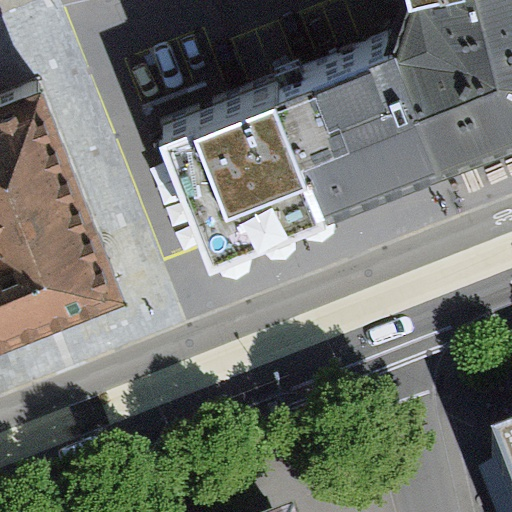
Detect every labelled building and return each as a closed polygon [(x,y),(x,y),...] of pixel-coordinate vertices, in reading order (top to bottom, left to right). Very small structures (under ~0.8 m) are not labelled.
[(511,0),(396,0),(392,16),(443,148),(511,122),(511,0)] [(372,25),(275,62),(325,193),(443,148),(392,16),(371,24),(372,25)] [(42,62),(0,78),(0,323),(125,272),(42,62)] [(325,193),(275,62),(160,106),(213,238),(325,193)] [(511,511),(511,447),(488,456),(510,511),(511,511)]
